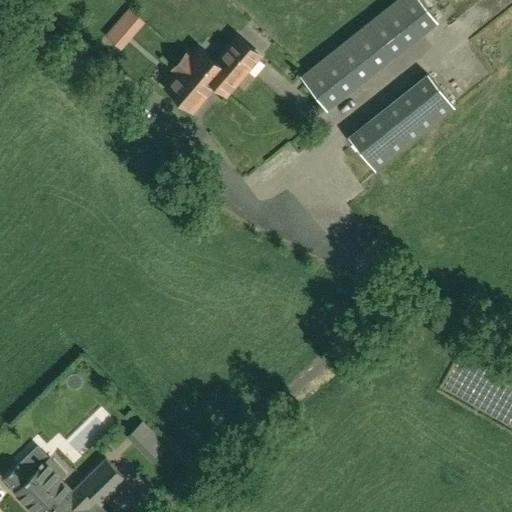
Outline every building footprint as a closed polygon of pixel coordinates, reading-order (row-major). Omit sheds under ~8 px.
[(327,109),(421,34),(438,21),(420,0),(396,0),(395,1),(301,76),(327,109)] [(260,56),(237,36),(215,62),(199,48),(192,56),(187,52),(173,69),(178,73),(165,87),(193,111),(215,84),(227,94),(260,56)] [(376,170),(455,106),(430,74),(350,138),(376,170)] [(144,419),(127,435),(153,461),(170,445),(144,419)] [(86,511),(91,509),(89,508),(96,502),(100,506),(127,480),(106,458),(73,490),(61,478),(66,473),(49,456),(30,476),(18,464),(3,478),(15,490),(13,492),(33,511),(86,511)]
